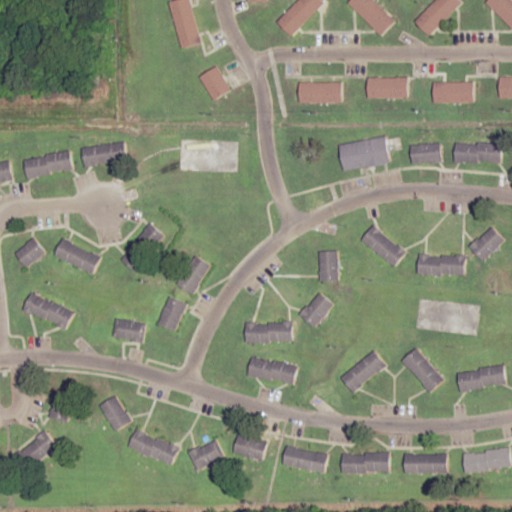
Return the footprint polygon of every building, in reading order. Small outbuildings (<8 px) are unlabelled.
[(181,0),(172,2),(182,48),(201,44),(191,0),(181,0)] [(300,0),(278,22),(293,36),(325,4),(321,0),(300,0)] [(352,0),(349,3),(382,36),(396,22),(373,0),(352,0)] [(463,3),(459,0),(436,0),(415,21),(430,36),(463,3)] [(489,0),(487,3),(511,28),(511,0),(489,0)] [(201,77),(214,100),(232,90),(219,67),(201,77)] [(511,97),(511,77),(500,78),(500,98),(511,97)] [(409,78),(368,78),(368,98),(409,98),(409,78)] [(343,83),(301,83),(301,103),(343,103),(343,83)] [(475,83),(434,83),(434,103),(475,103),(475,83)] [(345,171),(391,164),(386,137),(340,145),(345,171)] [(83,150),(87,168),(123,161),(119,143),(83,150)] [(502,143),(456,143),(456,162),(502,163),(502,143)] [(441,144),(412,144),(412,162),(441,162),(441,144)] [(74,172),(73,154),(27,158),(28,176),(74,172)] [(0,163),(0,182),(15,180),(11,161),(0,163)] [(121,259),(135,272),(167,238),(152,225),(121,259)] [(363,239),(393,268),(406,255),(377,225),(363,239)] [(484,261),(505,241),(492,227),(471,248),(484,261)] [(28,268),(47,253),(36,238),(17,253),(28,268)] [(102,258),(64,240),(56,256),(93,275),(102,258)] [(321,252),(321,282),(339,282),(339,252),(321,252)] [(419,275),(465,276),(466,256),(420,255),(419,275)] [(178,285),(193,295),(212,266),(196,256),(178,285)] [(24,312),(67,330),(75,312),(32,293),(24,312)] [(301,315),(314,328),(335,306),(321,293),(301,315)] [(159,326),(177,332),(186,303),(169,297),(159,326)] [(145,341),(145,321),(115,322),(115,341),(145,341)] [(247,343),(293,342),(293,323),(247,323),(247,343)] [(441,384),(421,349),(405,358),(426,393),(441,384)] [(387,367),(376,352),(341,377),(352,392),(387,367)] [(295,385),(298,366),(252,358),(249,377),(295,385)] [(458,372),(460,391),(506,385),(503,366),(458,372)] [(51,419),(69,422),(73,398),(55,395),(51,419)] [(101,407),(117,431),(132,421),(115,396),(101,407)] [(129,448),(172,466),(180,448),(137,429),(129,448)] [(14,461),(27,474),(57,444),(44,431),(14,461)] [(263,460),(268,442),(239,436),(235,454),(263,460)] [(197,469),(225,458),(218,441),(190,452),(197,469)] [(321,466),(320,448),(286,451),(287,469),(321,466)] [(466,472),(511,467),(509,448),(464,453),(466,472)] [(343,472),(389,472),(389,453),(343,453),(343,472)] [(405,474),(447,474),(447,453),(405,453),(405,474)]
